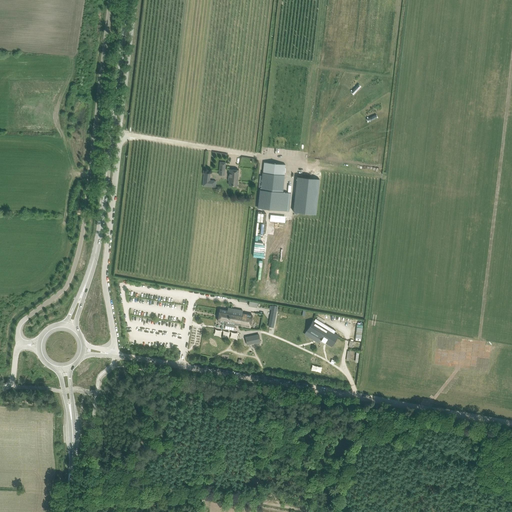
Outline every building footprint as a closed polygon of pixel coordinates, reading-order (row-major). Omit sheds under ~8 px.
[(260,190),(258,208),(263,208),(280,211),(280,210),(289,211),(291,193),(283,192),(285,175),(284,175),(285,165),(264,162),(261,190),(260,190)] [(239,170),(229,169),(228,177),(229,178),(228,185),(237,186),(239,170)] [(216,181),(210,180),(211,173),(204,173),(203,186),(216,187),(216,181)] [(320,179),(297,177),(293,212),(316,214),(320,179)] [(220,309),(217,321),(250,327),(252,315),(240,313),(241,310),(228,308),(227,311),(220,309)] [(312,321),(305,331),(330,347),(337,336),(333,334),(334,332),(315,319),(313,321),(312,321)] [(247,344),(256,342),(256,340),(260,339),(259,335),(245,337),(247,344)] [(231,345),(234,349),(242,343),(240,339),(231,345)] [(292,359),(294,349),(279,345),(277,355),(292,359)] [(287,361),(286,366),(301,369),(302,363),(287,361)]
